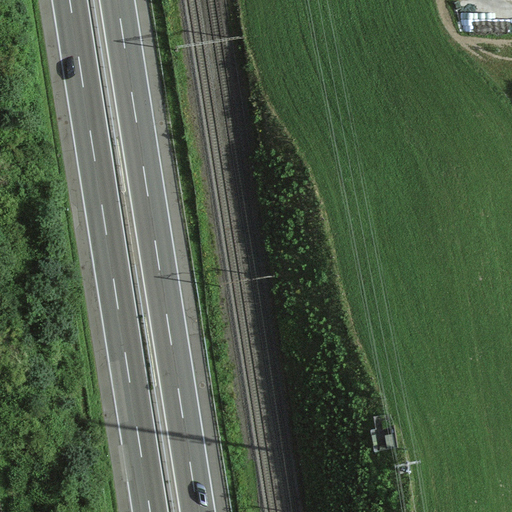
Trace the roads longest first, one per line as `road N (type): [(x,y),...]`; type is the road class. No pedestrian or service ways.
road 1 (motorway): [(69,0),(150,511)]
road 2 (motorway): [(198,511),(117,0)]
